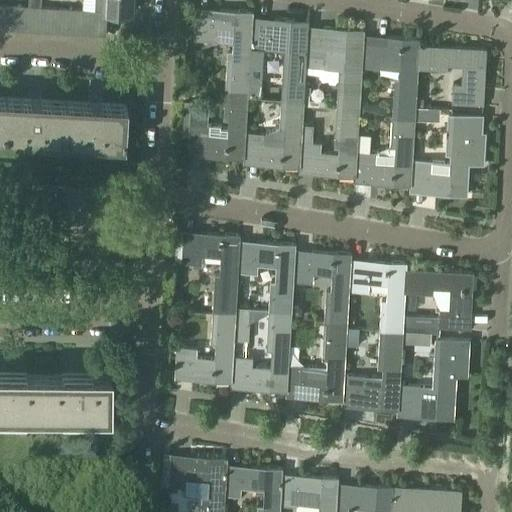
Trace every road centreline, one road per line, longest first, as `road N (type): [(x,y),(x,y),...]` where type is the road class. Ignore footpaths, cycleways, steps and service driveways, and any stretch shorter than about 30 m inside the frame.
road 1 (residential): [(486,511),(488,469),(144,422)]
road 2 (residential): [(502,253),(154,196)]
road 3 (residential): [(511,65),(502,253)]
road 4 (residential): [(511,32),(338,0)]
road 5 (residential): [(160,80),(103,59),(0,48)]
road 6 (residential): [(0,315),(149,323)]
road 7 (residential): [(149,323),(154,196)]
